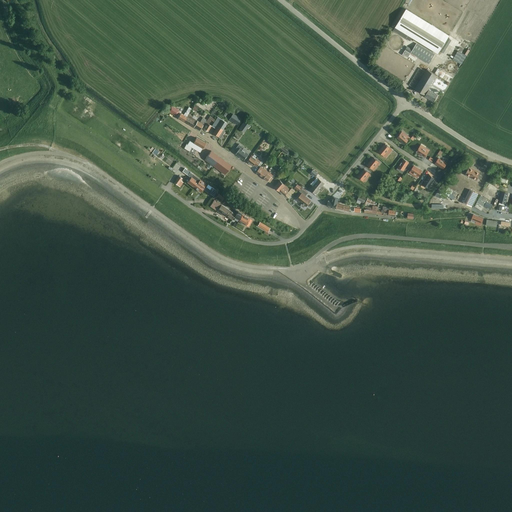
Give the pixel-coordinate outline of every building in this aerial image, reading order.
[(406,9),(395,27),(438,54),(449,35),(406,9)] [(429,64),(435,55),(417,44),(411,52),(429,64)] [(466,63),(471,53),(462,48),(457,57),(466,63)] [(424,96),(434,102),(438,95),(429,89),(437,76),(427,69),(415,89),(425,95),(424,96)] [(178,118),(184,121),(188,114),(191,109),(189,108),(184,116),(181,114),(181,112),(171,106),(167,111),(178,118)] [(188,114),(184,121),(200,131),(206,120),(202,118),(199,123),(192,118),(192,116),(188,114)] [(234,115),(231,121),(237,125),(241,119),(234,115)] [(218,118),(212,127),(216,130),(213,134),(218,137),(221,138),(225,132),(222,130),(227,123),(222,120),(218,118)] [(202,127),(208,131),(211,126),(205,122),(202,127)] [(401,133),(397,138),(404,144),(410,138),(407,135),(405,136),(401,133)] [(184,148),(189,151),(191,147),(200,152),(202,148),(205,143),(196,138),(193,143),(189,141),(187,144),(184,148)] [(240,144),(235,150),(237,151),(236,153),(244,160),(249,154),(242,150),(244,148),(242,146),(240,144)] [(383,156),(387,151),(388,153),(391,149),(385,144),(378,151),(383,156)] [(421,144),(416,151),(420,153),(421,152),(426,155),(429,149),(421,144)] [(204,159),(225,174),(231,166),(211,151),(204,159)] [(250,157),(247,162),(253,166),(254,165),(257,167),(262,161),(258,157),(256,159),(255,158),(256,157),(254,155),(253,157),(251,156),(250,157)] [(373,157),(370,161),(367,165),(372,169),(376,165),(377,166),(380,163),(373,157)] [(438,158),(435,164),(443,169),(446,163),(438,158)] [(403,159),(398,167),(403,170),(409,162),(403,159)] [(410,171),(415,174),(414,176),(417,178),(422,171),(414,165),(410,171)] [(264,178),(268,172),(261,166),(256,172),(264,178)] [(479,179),(480,178),(481,177),(481,176),(479,175),(480,172),(469,167),(465,174),(476,180),(478,178),(479,179)] [(184,168),(182,171),(188,175),(191,178),(187,182),(194,187),(200,179),(190,172),(184,168)] [(364,169),(361,172),(358,176),(363,181),(366,176),(368,178),(370,174),(364,169)] [(264,178),(270,182),(273,178),(275,176),(274,175),(273,176),(268,172),(264,178)] [(200,179),(194,187),(200,192),(204,187),(206,184),(200,179)] [(286,183),(292,188),(295,184),(289,179),(286,183)] [(318,191),(324,183),(318,179),(310,190),(316,194),(319,191),(318,191)] [(285,196),(286,195),(288,192),(290,190),(280,181),(275,187),(285,196)] [(292,188),(290,190),(288,192),(286,195),(289,198),(295,191),(292,188)] [(305,196),(308,193),(302,188),(299,191),(302,193),(297,199),(302,203),(301,205),(301,206),(303,207),(304,207),(305,206),(306,207),(311,201),(305,196)] [(478,194),(470,190),(463,202),(471,207),(478,194)] [(502,192),(499,201),(503,202),(505,203),(507,193),(502,192)] [(328,202),(327,207),(336,209),(337,204),(339,198),(333,197),(333,200),(330,199),(328,202)] [(488,213),(493,205),(480,198),(475,206),(488,213)] [(214,200),(210,206),(225,216),(226,215),(232,219),(232,218),(235,214),(214,200)] [(350,207),(337,204),(336,209),(349,212),(350,207)] [(377,209),(377,214),(388,215),(389,210),(389,207),(390,207),(390,206),(388,206),(382,205),(382,207),(384,207),(384,208),(380,208),(380,207),(378,206),(378,207),(377,209)] [(235,214),(232,218),(238,221),(241,216),(242,214),(237,211),(235,214)] [(241,216),(238,221),(246,225),(247,222),(250,223),(252,220),(242,214),(241,216)] [(480,225),(483,218),(473,214),(471,219),(476,221),(475,223),(480,225)]
